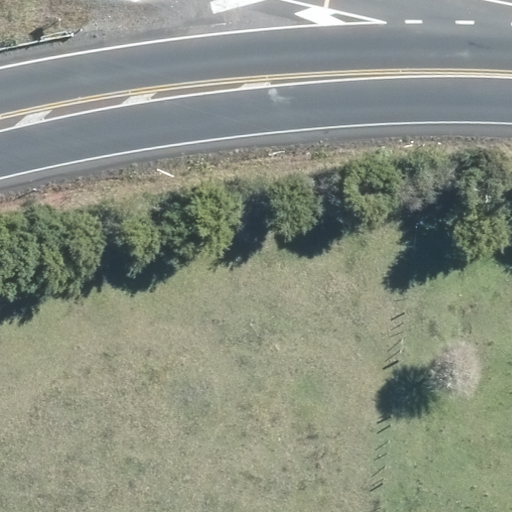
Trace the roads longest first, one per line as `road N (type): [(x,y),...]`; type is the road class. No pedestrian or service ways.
road 1 (secondary): [(511,70),(238,79),(0,114)]
road 2 (secondary): [(346,0),(511,66)]
